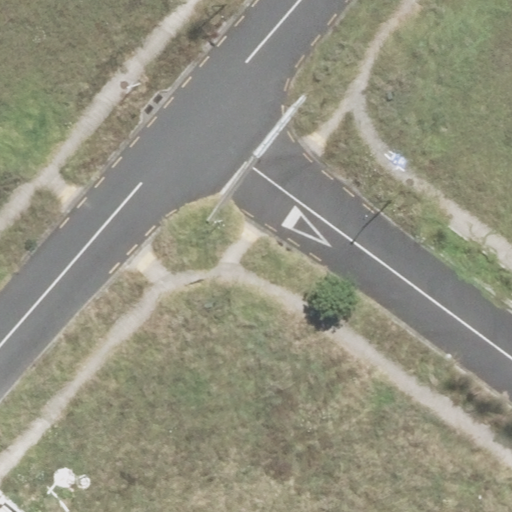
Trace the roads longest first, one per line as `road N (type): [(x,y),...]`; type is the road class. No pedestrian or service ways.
road 1 (residential): [(511,339),(200,107)]
road 2 (residential): [(0,337),(200,107)]
road 3 (residential): [(200,107),(290,0)]
